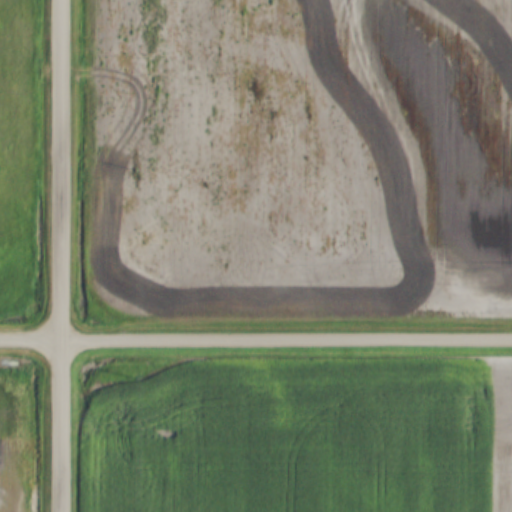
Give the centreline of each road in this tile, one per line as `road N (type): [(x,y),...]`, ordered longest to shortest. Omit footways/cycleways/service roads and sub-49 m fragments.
road 1 (residential): [(511,340),(0,341)]
road 2 (tertiary): [(58,511),(59,0)]
